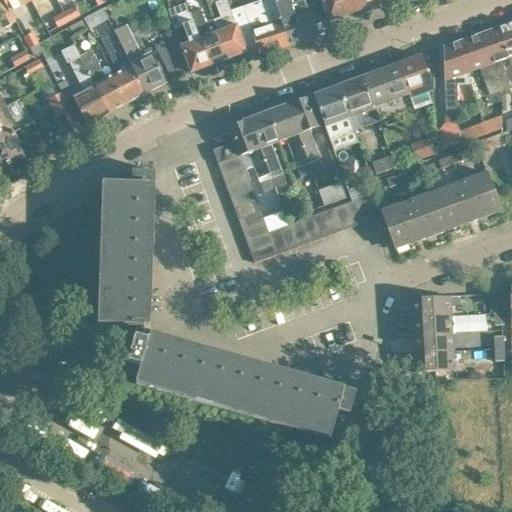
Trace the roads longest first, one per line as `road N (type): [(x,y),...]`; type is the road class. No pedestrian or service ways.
road 1 (unclassified): [(178,158),(167,164),(163,227),(200,337),(246,349),(385,297),(382,285)]
road 2 (residential): [(163,120),(493,0)]
road 3 (unclassified): [(382,285),(362,236),(247,279),(200,150),(178,158)]
road 4 (unclassified): [(260,511),(153,465),(0,379)]
road 5 (residential): [(0,222),(91,155),(163,120)]
road 6 (unclassified): [(511,240),(382,285)]
road 7 (residential): [(104,511),(0,452)]
